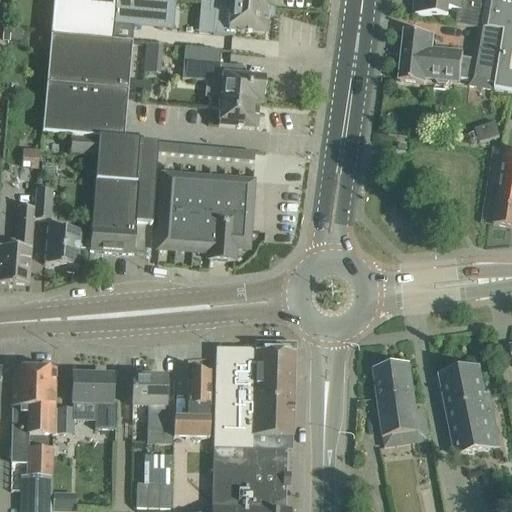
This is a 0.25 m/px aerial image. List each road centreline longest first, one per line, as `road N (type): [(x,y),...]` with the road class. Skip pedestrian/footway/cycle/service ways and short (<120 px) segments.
road 1 (tertiary): [(173,308),(0,323)]
road 2 (secondary): [(511,279),(476,271),(368,283)]
road 3 (secondary): [(370,303),(477,293),(511,280)]
road 4 (secondary): [(342,141),(360,0)]
road 5 (secondary): [(342,141),(328,171),(316,263)]
road 6 (tertiary): [(296,289),(173,308)]
road 7 (tertiary): [(173,308),(210,315),(296,307)]
road 8 (secondary): [(342,260),(349,175),(342,141)]
